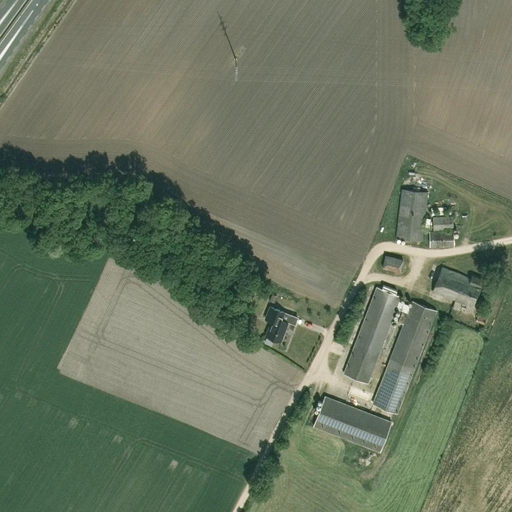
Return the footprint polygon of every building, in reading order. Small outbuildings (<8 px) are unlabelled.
[(402,189),(397,237),(422,240),(427,192),(402,189)] [(432,217),(433,229),(453,228),(453,216),(432,217)] [(129,244),(135,246),(141,234),(136,231),(129,244)] [(453,231),(429,232),(430,247),(454,246),(453,231)] [(403,259),(386,254),(382,268),(400,273),(403,259)] [(473,308),(484,280),(472,275),(470,278),(452,271),(442,267),(432,291),(456,301),(473,308)] [(377,287),(354,346),(344,373),(367,382),(396,308),(402,311),(398,322),(403,324),(373,404),(397,413),(436,310),(412,301),(410,306),(398,301),(400,296),(377,287)] [(266,318),(271,320),(266,336),(280,342),(288,322),(280,319),(283,312),(270,306),(266,318)] [(485,324),(487,319),(478,315),(476,320),(485,324)] [(380,451),(391,422),(325,396),(314,426),(380,451)]
